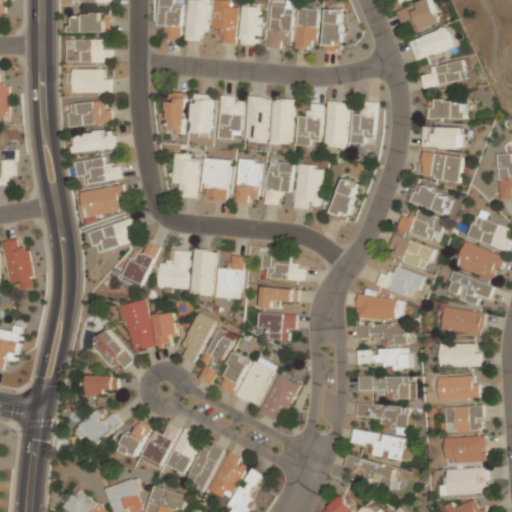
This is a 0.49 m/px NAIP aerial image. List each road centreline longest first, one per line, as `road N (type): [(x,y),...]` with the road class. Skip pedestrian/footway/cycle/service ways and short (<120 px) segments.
road 1 (residential): [(287,511),(327,418),(335,290),(389,194),(404,130),(390,60),(366,0)]
road 2 (tertiary): [(34,0),(33,103),(55,244),(56,311),(20,511)]
road 3 (tertiary): [(37,511),(73,268),(51,136),(48,0)]
road 4 (residential): [(137,0),(138,125),(160,215),(178,225),(293,234),(351,265)]
road 5 (residential): [(49,45),(0,45),(2,216),(64,202)]
road 6 (residential): [(137,62),(290,75),(355,72),(390,60)]
road 7 (residential): [(312,463),(167,388)]
